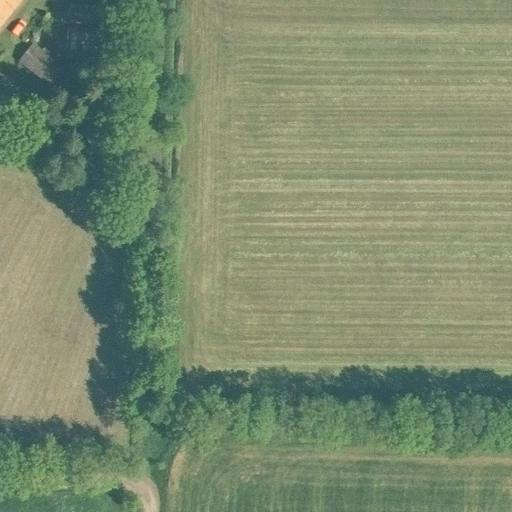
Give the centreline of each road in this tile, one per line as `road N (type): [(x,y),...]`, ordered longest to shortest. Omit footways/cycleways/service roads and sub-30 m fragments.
road 1 (track): [(140,486),(154,456),(162,0)]
road 2 (track): [(151,511),(140,486),(128,482),(0,485)]
